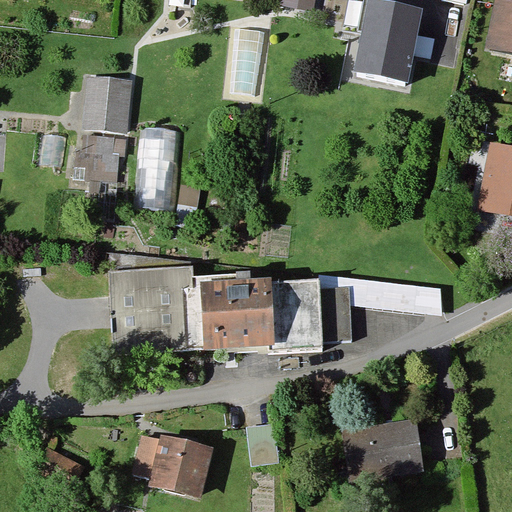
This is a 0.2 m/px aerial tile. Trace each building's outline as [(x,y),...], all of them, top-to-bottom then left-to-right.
[(362,24),(366,2),(357,0),(350,0),(346,21),(362,24)] [(511,4),(498,1),(487,49),(511,54),(511,4)] [(426,13),(372,2),(356,76),(410,88),(426,13)] [(257,81),(258,50),(247,50),(248,45),(237,44),(235,89),(250,89),(250,80),(257,81)] [(130,84),(87,79),(77,177),(120,181),(130,84)] [(143,124),(140,207),(177,209),(181,126),(143,124)] [(511,150),(491,146),(478,212),(511,218),(511,150)] [(200,204),(201,184),(182,183),(181,204),(200,204)] [(197,270),(112,274),(116,354),(351,342),(347,278),(278,282),(278,275),(198,279),(197,270)] [(425,471),(417,420),(345,432),(353,482),(425,471)] [(277,423),(250,427),(255,465),(283,461),(277,423)] [(216,449),(145,433),(135,475),(205,492),(216,449)]
